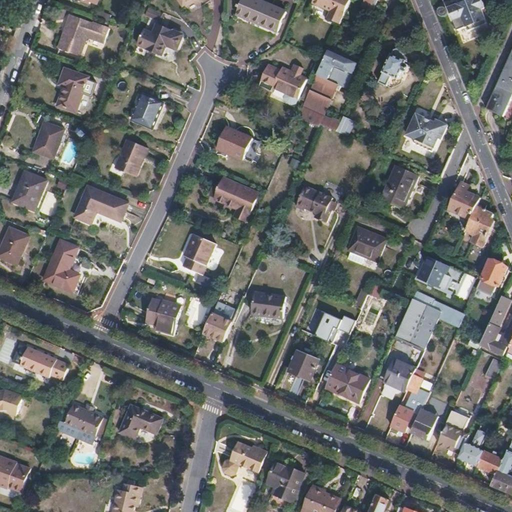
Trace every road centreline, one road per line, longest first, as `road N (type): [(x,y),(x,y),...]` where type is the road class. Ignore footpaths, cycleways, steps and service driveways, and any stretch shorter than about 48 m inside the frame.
road 1 (secondary): [(218,390),(499,511)]
road 2 (residential): [(99,337),(222,60)]
road 3 (residential): [(473,127),(422,0)]
road 4 (secondary): [(99,337),(218,390)]
road 5 (residential): [(218,390),(192,511)]
